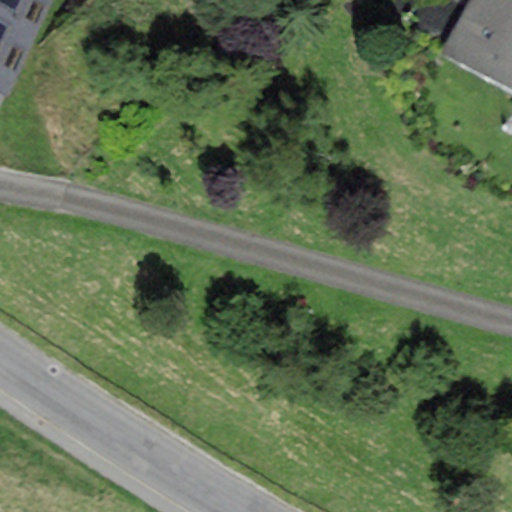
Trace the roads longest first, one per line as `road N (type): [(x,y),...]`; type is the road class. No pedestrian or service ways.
road 1 (residential): [(0,184),(511,325)]
road 2 (unclassified): [(0,353),(243,511)]
road 3 (unknown): [(21,188),(7,0)]
